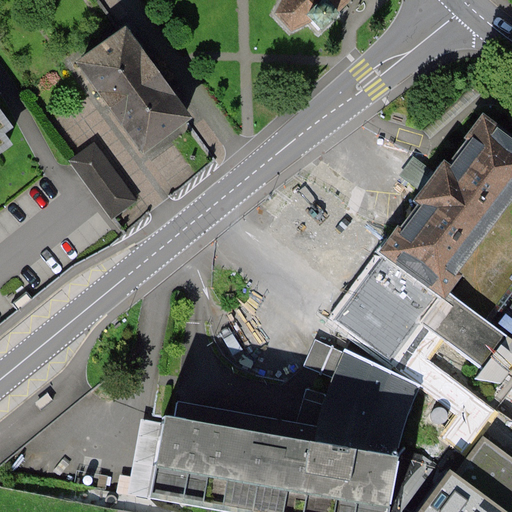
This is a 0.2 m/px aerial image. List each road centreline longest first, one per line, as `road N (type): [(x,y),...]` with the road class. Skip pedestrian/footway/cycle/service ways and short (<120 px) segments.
road 1 (unknown): [(183,256),(251,351),(280,354),(299,344),(324,322),(328,284),(219,227)]
road 2 (tertiary): [(0,380),(254,171)]
road 3 (tertiary): [(254,171),(461,2)]
road 4 (residential): [(254,171),(129,0)]
